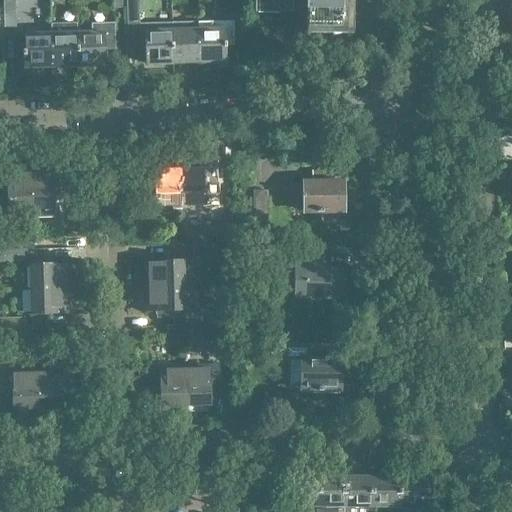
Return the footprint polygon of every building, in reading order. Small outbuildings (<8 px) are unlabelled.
[(16,27),(15,0),(2,0),(4,27),(16,27)] [(126,0),(126,6),(127,30),(141,30),(140,6),(138,6),(138,0),(126,0)] [(254,0),(255,11),(293,11),(292,0),(306,0),(306,33),(346,34),(346,0),(254,0)] [(197,28),(198,61),(225,60),(225,45),(234,45),(234,21),(198,21),(198,28),(197,28)] [(78,32),(79,65),(105,64),(104,49),(115,49),(115,22),(91,23),(92,32),(78,32)] [(52,33),(53,66),(79,65),(78,32),(77,32),(77,23),(75,23),(51,23),(51,25),(50,25),(50,33),(52,33)] [(172,62),(171,29),(171,23),(145,23),(146,63),(172,62)] [(198,61),(197,28),(171,29),(172,62),(198,61)] [(52,33),(50,33),(26,34),(27,67),(53,66),(52,33)] [(178,166),(179,206),(218,205),(217,183),(204,184),(203,165),(178,166)] [(179,206),(178,166),(153,166),(153,206),(179,206)] [(32,169),(6,170),(7,210),(33,209),(32,169)] [(57,169),(32,169),(33,209),(33,217),(58,217),(58,208),(58,200),(67,199),(66,181),(57,181),(57,169)] [(343,211),(342,182),(327,182),(327,174),(286,175),(286,193),(268,193),(268,199),(287,199),(287,208),(304,208),(304,212),(343,211)] [(268,199),(268,193),(268,190),(254,190),(253,227),(267,228),(268,199)] [(215,245),(215,233),(191,233),(191,246),(215,245)] [(215,245),(216,257),(228,257),(227,233),(215,233),(215,245)] [(23,237),(0,237),(0,241),(0,249),(24,249),(23,237)] [(215,245),(191,246),(191,258),(216,257),(215,245)] [(0,249),(0,262),(24,261),(24,249),(0,249)] [(294,297),(342,298),(342,269),(324,268),(324,256),(292,255),(292,269),(295,269),(294,297)] [(143,261),(143,286),(183,285),(182,260),(143,261)] [(30,264),(30,289),(70,288),(69,263),(30,264)] [(183,285),(143,286),(144,311),(184,310),(183,285)] [(70,288),(30,289),(31,314),(70,314),(70,288)] [(214,325),(214,337),(227,337),(226,312),(214,313),(214,325)] [(214,325),(214,313),(190,313),(190,326),(214,325)] [(25,317),(2,318),(2,330),(26,329),(25,317)] [(214,325),(190,326),(190,338),(214,337),(214,325)] [(26,329),(2,330),(2,342),(26,341),(26,329)] [(341,346),(281,346),(281,361),(288,361),(288,388),(300,388),(341,389),(341,346)] [(60,368),(37,369),(37,409),(63,409),(62,393),(74,393),(73,363),(60,363),(60,368)] [(37,364),(0,364),(0,387),(11,387),(12,410),(37,409),(37,369),(37,364)] [(184,405),(183,365),(158,366),(159,406),(184,405)] [(183,365),(184,405),(210,405),(209,393),(219,393),(218,365),(183,365)] [(315,511),(342,511),(343,505),(343,476),(315,476),(315,511)] [(371,476),(343,476),(343,505),(344,506),(344,511),(370,511),(371,506),(371,476)] [(371,476),(371,506),(399,506),(399,476),(371,476)] [(399,476),(399,506),(417,506),(416,511),(432,511),(432,487),(428,487),(428,476),(399,476)]
